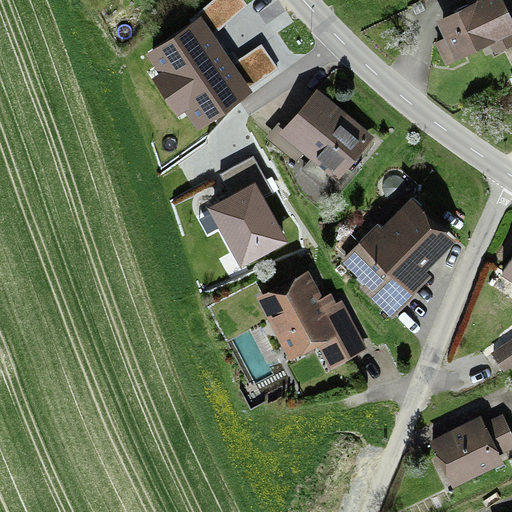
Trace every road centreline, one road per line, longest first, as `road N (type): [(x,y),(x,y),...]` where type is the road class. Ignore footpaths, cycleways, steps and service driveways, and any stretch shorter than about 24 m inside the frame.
road 1 (tertiary): [(370,511),(509,174)]
road 2 (tertiary): [(304,0),(406,99),(509,174)]
